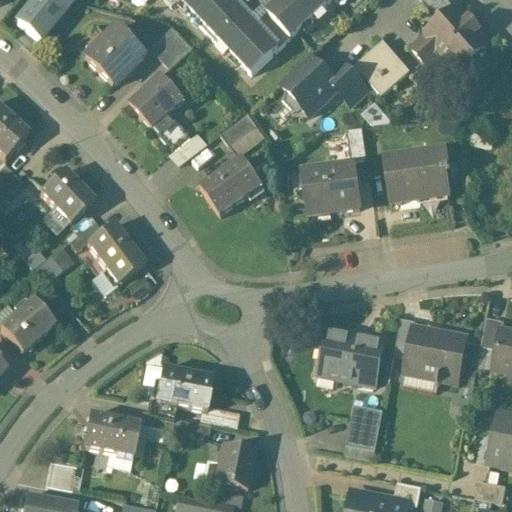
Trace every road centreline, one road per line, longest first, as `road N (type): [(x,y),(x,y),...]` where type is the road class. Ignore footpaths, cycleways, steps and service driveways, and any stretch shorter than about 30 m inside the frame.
road 1 (residential): [(192,286),(131,189),(0,53)]
road 2 (residential): [(511,260),(250,306)]
road 3 (residential): [(182,315),(81,372),(0,465)]
road 4 (residential): [(237,334),(277,412),(299,511)]
